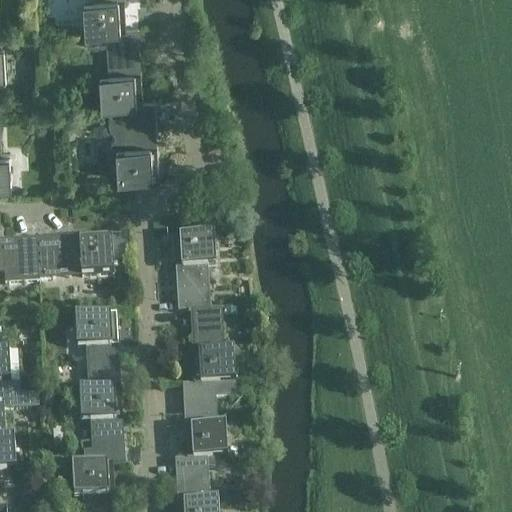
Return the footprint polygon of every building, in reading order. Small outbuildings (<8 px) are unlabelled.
[(92,0),(93,2),(85,2),(87,34),(127,31),(125,0),(92,0)] [(127,31),(87,34),(88,47),(108,46),(109,75),(101,76),(103,107),(123,106),(143,104),(139,31),(127,31)] [(155,104),(143,104),(123,106),(125,149),(117,149),(118,181),(159,179),(155,104)] [(0,187),(12,187),(10,156),(2,156),(0,124),(0,187)] [(111,235),(37,239),(39,272),(39,281),(114,276),(111,235)] [(179,311),(190,311),(211,309),(209,272),(216,272),(215,267),(217,267),(215,235),(174,238),(179,311)] [(0,274),(39,272),(37,239),(0,241),(0,274)] [(211,309),(190,311),(195,385),(235,383),(233,352),(225,352),(222,309),(211,309)] [(86,349),(89,391),(121,389),(117,315),(76,317),(78,349),(86,349)] [(0,396),(3,397),(3,384),(11,383),(9,351),(1,351),(0,339),(0,396)] [(235,383),(195,385),(182,386),(187,460),(206,459),(227,457),(225,426),(218,426),(216,398),(236,396),(235,383)] [(121,389),(89,391),(89,392),(80,392),(82,424),(91,423),(92,452),(84,453),(85,466),(113,464),(126,463),(121,389)] [(3,397),(0,396),(0,470),(16,470),(14,439),(6,439),(4,411),(25,409),(24,396),(3,397)] [(206,459),(187,460),(175,461),(178,511),(217,511),(217,501),(217,498),(208,498),(206,459)] [(115,511),(113,464),(85,466),(73,467),(75,498),(83,497),(83,511),(115,511)] [(21,483),(34,483),(33,474),(20,474),(21,483)]
